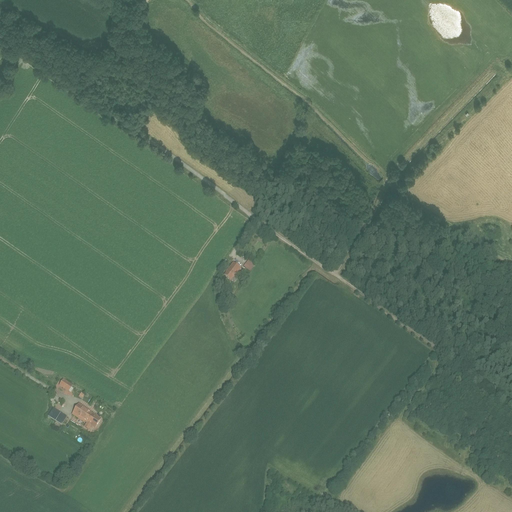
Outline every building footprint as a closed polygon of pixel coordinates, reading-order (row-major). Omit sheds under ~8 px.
[(255,263),(249,258),(243,266),(249,271),(255,263)] [(240,268),(232,262),(222,274),(230,280),(240,268)] [(73,384),(63,378),(58,386),(68,392),(73,384)] [(101,418),(79,404),(72,415),(94,429),(101,418)] [(67,416),(52,408),(47,416),(61,425),(67,416)]
